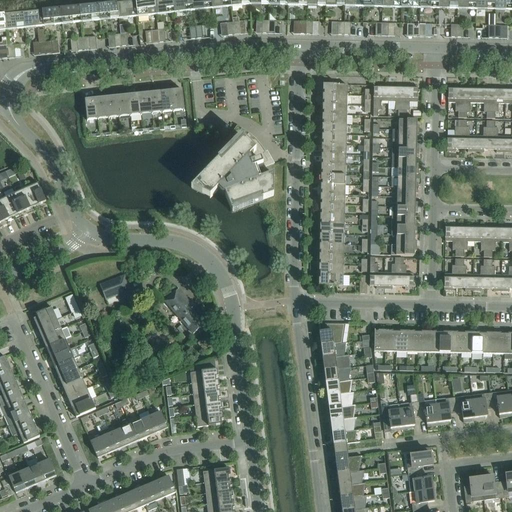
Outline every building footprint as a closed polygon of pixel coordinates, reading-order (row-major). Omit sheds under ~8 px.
[(137,17),(136,0),(117,2),(119,19),(137,17)] [(156,15),(154,0),(137,0),(136,0),(137,17),(156,15)] [(175,13),(173,0),(154,0),(156,15),(175,13)] [(194,11),(192,0),(173,0),(175,13),(194,11)] [(212,9),(211,0),(192,0),(194,11),(212,9)] [(231,7),(230,0),(211,0),(212,9),(231,7)] [(401,8),(400,0),(382,0),(382,8),(401,8)] [(420,9),(419,0),(400,0),(401,8),(420,9)] [(439,9),(438,0),(419,0),(420,9),(439,9)] [(457,9),(457,0),(438,0),(439,9),(457,9)] [(476,10),(476,0),(457,0),(457,9),(476,10)] [(495,10),(495,0),(476,0),(476,10),(495,10)] [(511,10),(511,0),(495,0),(495,10),(511,10)] [(119,19),(117,2),(98,4),(100,21),(119,19)] [(100,21),(98,4),(79,6),(81,23),(100,21)] [(81,23),(79,6),(61,8),(62,24),(81,23)] [(62,24),(61,8),(42,10),(43,26),(62,24)] [(43,26),(42,10),(23,12),(25,28),(43,26)] [(25,28),(23,12),(4,14),(6,30),(25,28)] [(347,96),(347,86),(336,85),(336,83),(328,83),(328,85),(323,85),(323,92),(324,92),(324,95),(324,96),(347,96)] [(388,102),(388,86),(380,86),(380,88),(374,88),(373,117),(377,117),(378,110),(381,110),(381,102),(388,102)] [(402,118),(403,89),(396,89),(396,86),(388,86),(388,102),(395,102),(395,111),(398,111),(398,118),(402,118)] [(417,103),(417,87),(409,86),(409,89),(403,89),(402,118),(406,118),(406,111),(409,111),(409,107),(417,108),(417,103)] [(462,119),(462,90),(457,90),(457,87),(448,87),(448,103),(455,104),(455,112),(458,112),(458,119),(462,119)] [(476,104),(477,88),(469,88),(469,90),(462,90),(462,119),(466,119),(467,112),(470,112),(470,104),(476,104)] [(490,119),(491,91),(485,91),(485,88),(477,88),(476,104),(484,104),(483,113),(486,113),(486,119),(490,119)] [(505,105),(505,88),(497,88),(497,91),(491,91),(490,119),(495,119),(495,113),(498,113),(498,104),(505,105)] [(184,112),(182,90),(181,90),(181,93),(178,93),(178,91),(170,92),(171,94),(173,112),(184,111),(184,112)] [(171,94),(167,94),(167,92),(160,93),(160,95),(161,95),(162,113),(173,112),(171,94)] [(161,95),(160,95),(157,96),(156,93),(149,94),(149,96),(150,96),(152,114),(162,113),(161,95)] [(150,96),(149,96),(146,97),(146,94),(138,95),(138,97),(139,97),(141,115),(152,114),(150,96)] [(139,97),(138,97),(135,98),(135,95),(127,96),(128,99),(130,116),(141,115),(139,97)] [(347,106),(347,96),(324,96),(324,95),(323,95),(322,102),(324,102),(324,105),(324,106),(347,106)] [(128,99),(125,99),(124,96),(117,97),(117,100),(118,100),(119,117),(130,116),(128,99)] [(118,100),(117,100),(114,100),(114,97),(106,98),(106,101),(107,101),(109,118),(119,117),(118,100)] [(107,101),(106,101),(103,101),(103,99),(95,99),(95,102),(96,102),(98,119),(109,118),(107,101)] [(96,102),(95,102),(92,102),(92,100),(85,100),(87,122),(88,122),(88,120),(98,119),(96,102)] [(347,116),(347,106),(324,106),(324,105),(322,105),(322,112),(323,112),(323,115),(323,116),(347,116)] [(346,126),(347,116),(323,116),(323,115),(322,115),(322,122),(323,122),(323,125),(323,126),(346,126)] [(419,131),(419,126),(417,126),(417,121),(399,121),(398,130),(419,131)] [(461,150),(462,121),(458,121),(458,128),(455,128),(454,136),(447,136),(447,153),(455,153),(455,150),(461,150)] [(475,153),(476,137),(469,137),(469,128),(466,128),(466,122),(462,121),(461,150),(468,150),(468,153),(475,153)] [(490,151),(490,122),(486,122),(486,128),(483,128),(483,137),(476,137),(475,153),(484,153),(484,151),(490,151)] [(504,154),(504,137),(497,137),(498,129),(495,129),(495,122),(490,122),(490,151),(496,151),(496,154),(504,154)] [(346,136),(346,126),(323,126),(323,125),(322,125),(322,132),(323,132),(323,135),(323,136),(346,136)] [(254,170),(263,166),(271,164),(270,160),(269,159),(268,157),(266,154),(265,152),(264,150),(263,148),(261,146),(259,143),(257,141),(255,139),(252,136),(250,135),(249,133),(245,131),(241,128),(239,127),(237,126),(208,167),(212,171),(211,172),(209,171),(191,189),(204,195),(205,194),(210,199),(219,189),(230,210),(261,198),(262,201),(273,196),(274,175),(258,181),(254,170)] [(419,136),(419,131),(398,130),(398,140),(416,140),(416,136),(419,136)] [(346,146),(346,136),(323,136),(323,135),(322,135),(322,142),(323,142),(323,145),(323,146),(346,146)] [(419,150),(419,145),(416,145),(416,140),(398,140),(398,150),(419,150)] [(346,156),(346,146),(323,146),(323,145),(322,145),(321,152),(323,152),(323,155),(323,156),(346,156)] [(418,155),(419,150),(398,150),(392,150),(392,159),(416,160),(416,155),(418,155)] [(345,166),(346,156),(323,156),(323,155),(321,155),(321,162),(322,162),(322,165),(322,166),(345,166)] [(418,169),(418,164),(416,164),(416,160),(392,159),(391,169),(418,169)] [(345,176),(345,166),(322,166),(322,165),(321,165),(321,172),(322,172),(322,175),(322,176),(345,176)] [(391,169),(391,178),(397,178),(415,179),(416,174),(418,174),(418,169),(391,169)] [(345,186),(345,176),(322,176),(322,175),(321,175),(321,182),(322,182),(322,185),(322,186),(345,186)] [(415,183),(415,179),(397,178),(397,188),(418,188),(418,183),(415,183)] [(46,203),(38,184),(26,188),(35,207),(46,203)] [(345,196),(345,186),(322,186),(322,185),(321,185),(321,192),(322,192),(322,195),(322,196),(345,196)] [(35,207),(26,188),(16,193),(24,212),(35,207)] [(418,194),(418,188),(397,188),(397,198),(415,198),(415,194),(418,194)] [(24,212),(16,193),(5,199),(14,217),(24,212)] [(345,206),(345,196),(322,196),(322,195),(320,195),(320,202),(322,202),(321,205),(321,206),(345,206)] [(415,203),(415,198),(397,198),(397,207),(417,208),(417,203),(415,203)] [(14,217),(5,199),(0,200),(0,215),(3,222),(14,217)] [(344,216),(345,206),(321,206),(321,205),(320,205),(320,212),(321,212),(321,215),(321,216),(344,216)] [(417,213),(417,208),(397,207),(392,207),(392,217),(415,217),(415,213),(417,213)] [(344,226),(344,216),(321,216),(321,215),(320,215),(320,222),(321,222),(321,225),(321,226),(344,226)] [(417,227),(417,222),(414,222),(415,217),(392,217),(391,227),(417,227)] [(344,236),(344,226),(321,226),(321,225),(320,225),(320,232),(321,232),(321,235),(321,236),(344,236)] [(368,236),(368,233),(368,227),(362,226),(362,232),(356,232),(356,236),(368,236)] [(459,258),(459,229),(454,229),(454,226),(445,226),(445,242),(452,242),(452,251),(455,251),(455,258),(459,258)] [(473,243),(474,226),(466,226),(466,229),(459,229),(459,258),(464,258),(464,251),(467,251),(467,243),(473,243)] [(487,258),(488,229),(482,229),(482,227),(474,226),(473,243),(481,243),(481,251),(484,251),(483,258),(487,258)] [(417,232),(417,227),(391,227),(391,237),(396,237),(396,236),(414,237),(414,232),(417,232)] [(502,243),(502,227),(494,227),(494,229),(488,229),(487,258),(492,258),(492,252),(495,252),(495,243),(502,243)] [(511,259),(511,229),(511,230),(511,227),(502,227),(502,243),(509,243),(509,252),(511,252),(511,260),(511,259)] [(344,246),(344,236),(321,236),(321,235),(320,235),(319,242),(321,242),(321,245),(321,246),(344,246)] [(417,246),(417,241),(414,241),(414,237),(396,236),(396,237),(396,246),(417,246)] [(344,256),(344,246),(321,246),(321,245),(319,245),(319,252),(320,252),(320,255),(320,256),(344,256)] [(417,251),(417,246),(396,246),(391,246),(391,256),(414,256),(414,251),(417,251)] [(343,266),(344,256),(320,256),(320,255),(319,255),(319,262),(320,262),(320,265),(320,266),(343,266)] [(384,290),(384,273),(378,273),(378,265),(374,265),(374,258),(370,258),(369,287),(376,287),(376,290),(384,290)] [(399,288),(399,259),(395,259),(394,265),(392,265),(391,274),(384,273),(384,290),(392,290),(392,287),(399,288)] [(413,291),(413,274),(406,274),(406,265),(403,265),(403,259),(399,259),(399,288),(404,288),(404,290),(413,291)] [(511,289),(511,259),(511,260),(511,268),(509,268),(508,276),(501,276),(501,292),(509,293),(509,290),(511,289)] [(458,289),(459,260),(455,260),(455,267),(452,266),(452,275),(444,275),(444,291),(452,291),(452,289),(458,289)] [(472,292),(473,275),(466,275),(466,267),(463,267),(464,260),(459,260),(458,289),(465,289),(465,292),(472,292)] [(487,289),(487,261),(483,261),(483,267),(480,267),(480,276),(473,275),(472,292),(481,292),(481,289),(487,289)] [(501,292),(501,276),(495,276),(495,267),(492,267),(492,261),(487,261),(487,289),(493,289),(493,292),(501,292)] [(343,276),(343,266),(320,266),(320,265),(319,265),(319,272),(320,272),(320,276),(343,276)] [(131,290),(128,284),(129,284),(124,273),(100,285),(107,301),(131,290)] [(343,286),(343,276),(320,276),(320,279),(319,279),(318,286),(326,286),(326,288),(331,288),(331,286),(343,286)] [(204,325),(191,309),(194,306),(179,289),(164,302),(193,335),(198,331),(200,333),(206,328),(204,325)] [(79,311),(73,296),(66,299),(72,314),(73,313),(79,311)] [(57,320),(52,308),(36,315),(37,315),(38,317),(34,319),(37,329),(57,320)] [(82,317),(79,311),(73,313),(76,319),(82,317)] [(61,330),(57,320),(37,329),(42,338),(61,330)] [(341,344),(344,325),(349,325),(318,324),(318,325),(320,325),(320,326),(319,326),(320,327),(321,332),(319,332),(321,345),(329,344),(329,346),(347,344),(347,343),(341,344)] [(87,331),(85,325),(79,327),(82,333),(87,331)] [(67,328),(61,330),(42,338),(46,348),(66,340),(71,338),(67,328)] [(90,337),(87,331),(82,333),(84,339),(90,337)] [(385,352),(385,331),(378,331),(378,332),(375,332),(375,331),(374,331),(374,352),(385,352)] [(396,353),(396,333),(393,332),(393,331),(385,331),(385,352),(396,353)] [(407,353),(407,332),(400,332),(400,333),(396,333),(396,353),(407,353)] [(417,353),(418,333),(414,333),(414,332),(407,332),(407,353),(417,353)] [(428,353),(429,332),(421,332),(421,333),(418,333),(417,353),(428,353)] [(439,354),(439,333),(436,333),(436,332),(429,332),(428,353),(439,354)] [(450,354),(450,333),(443,332),(443,334),(439,333),(439,354),(450,354)] [(461,354),(461,334),(458,334),(458,333),(450,333),(450,354),(461,354)] [(471,354),(472,333),(464,333),(464,334),(461,334),(461,354),(471,354)] [(482,355),(483,334),(479,334),(479,333),(472,333),(471,354),(482,355)] [(493,355),(493,334),(486,333),(486,334),(483,334),(482,355),(493,355)] [(504,355),(504,335),(501,335),(501,334),(493,334),(493,355),(504,355)] [(70,350),(66,340),(46,348),(50,358),(70,350)] [(96,350),(93,344),(88,347),(90,353),(96,350)] [(342,357),(344,344),(347,344),(329,346),(329,344),(321,345),(322,358),(331,357),(331,358),(349,356),(342,357)] [(55,368),(74,360),(70,350),(50,358),(55,368)] [(99,356),(96,350),(90,353),(93,359),(99,356)] [(344,369),(346,357),(349,357),(349,356),(331,358),(331,357),(322,358),(324,370),(332,369),(332,371),(350,369),(350,368),(344,369)] [(0,371),(10,368),(5,357),(0,359),(0,371)] [(78,370),(74,360),(55,368),(59,378),(78,370)] [(214,360),(190,370),(190,374),(192,373),(193,384),(216,381),(216,378),(218,377),(217,370),(215,370),(214,360)] [(104,370),(102,364),(96,367),(99,372),(104,370)] [(0,383),(14,378),(10,368),(0,371),(0,383)] [(347,381),(349,369),(350,369),(332,371),(332,369),(324,370),(325,383),(334,382),(334,383),(352,381),(347,381)] [(83,380),(78,370),(59,378),(63,388),(83,380)] [(107,376),(104,370),(99,372),(101,379),(107,376)] [(0,383),(0,391),(1,391),(2,394),(18,387),(14,378),(0,383)] [(87,390),(83,380),(63,388),(67,398),(87,390)] [(216,381),(193,384),(195,395),(217,392),(217,388),(219,388),(218,381),(216,381)] [(349,394),(351,382),(352,381),(334,383),(334,382),(325,383),(327,395),(335,394),(336,396),(353,394),(353,393),(349,394)] [(113,390),(110,384),(105,387),(107,393),(113,390)] [(22,397),(18,387),(2,394),(3,396),(0,396),(0,403),(1,407),(22,397)] [(92,387),(87,390),(67,398),(72,408),(91,400),(96,397),(92,387)] [(116,396),(113,390),(107,393),(110,399),(116,396)] [(217,392),(195,395),(196,406),(219,403),(218,399),(221,399),(220,392),(217,392)] [(508,392),(490,394),(492,407),(498,406),(499,419),(511,416),(509,397),(508,397),(508,392)] [(350,406),(352,394),(353,394),(336,396),(335,394),(327,395),(328,408),(337,407),(337,408),(355,406),(350,406)] [(490,394),(472,396),(473,401),(472,401),(475,421),(484,419),(484,418),(487,417),(485,408),(492,407),(490,394)] [(411,404),(399,406),(403,430),(412,428),(411,427),(414,427),(413,417),(419,416),(418,403),(416,395),(410,396),(411,404)] [(461,398),(454,399),(455,412),(462,411),(463,424),(475,421),(472,401),(473,401),(472,396),(461,398)] [(5,417),(27,407),(22,397),(1,407),(0,407),(5,417)] [(454,399),(436,401),(439,426),(448,424),(448,422),(450,422),(449,412),(455,412),(454,399)] [(96,410),(91,400),(72,408),(76,418),(96,410)] [(424,402),(418,403),(419,416),(425,415),(427,428),(439,426),(436,401),(424,402)] [(219,403),(196,406),(197,417),(220,414),(220,413),(220,410),(222,410),(221,403),(221,402),(219,403)] [(383,402),(380,402),(381,408),(382,421),(389,420),(391,433),(403,430),(399,406),(388,407),(388,405),(383,402)] [(352,419),(354,407),(355,407),(355,406),(337,408),(337,407),(328,408),(330,420),(339,419),(339,421),(356,419),(356,418),(352,419)] [(9,427),(31,417),(27,407),(5,417),(9,427)] [(168,429),(161,413),(151,417),(157,433),(168,429)] [(220,414),(197,417),(199,428),(222,425),(221,421),(223,420),(222,414),(222,413),(220,413),(220,414)] [(13,437),(19,434),(35,427),(31,417),(9,427),(13,437)] [(157,433),(151,417),(141,421),(147,438),(157,433)] [(138,442),(131,426),(128,419),(127,420),(126,419),(119,422),(120,423),(119,424),(121,430),(128,446),(138,442)] [(352,432),(354,419),(357,419),(356,419),(339,421),(339,419),(330,420),(332,433),(340,432),(340,433),(358,431),(352,432)] [(147,438),(141,421),(131,426),(138,442),(147,438)] [(40,437),(35,427),(19,434),(24,444),(40,437)] [(128,446),(121,430),(111,434),(118,450),(128,446)] [(353,443),(355,432),(358,431),(340,433),(340,432),(332,433),(333,446),(346,445),(360,443),(359,442),(353,443)] [(118,450),(111,434),(101,439),(108,455),(118,450)] [(108,455),(101,439),(91,443),(97,459),(108,455)] [(347,451),(346,445),(333,446),(334,453),(337,473),(349,472),(349,473),(363,472),(363,471),(357,472),(359,457),(361,457),(348,458),(347,451)] [(411,461),(406,462),(407,468),(408,475),(421,473),(420,467),(432,466),(432,463),(433,463),(432,453),(431,454),(430,448),(410,451),(411,461)] [(36,459),(26,463),(29,469),(36,485),(46,481),(39,465),(36,459)] [(56,477),(49,461),(39,465),(46,481),(56,477)] [(36,485),(29,469),(19,474),(26,490),(36,485)] [(229,469),(204,473),(205,484),(229,481),(229,480),(228,477),(230,477),(229,469)] [(184,487),(182,470),(176,471),(178,487),(183,487),(184,487)] [(360,484),(362,472),(363,472),(349,473),(349,472),(337,473),(338,486),(351,484),(351,486),(365,484),(360,484)] [(511,497),(511,472),(505,472),(506,485),(500,486),(502,499),(511,497)] [(421,473),(408,475),(408,482),(410,493),(415,493),(435,490),(434,478),(421,480),(421,473)] [(26,490),(19,474),(9,478),(16,494),(26,490)] [(483,496),(481,476),(469,477),(470,490),(464,490),(465,503),(473,503),(472,498),(483,496)] [(502,499),(500,486),(494,487),(493,477),(490,477),(490,476),(481,476),(483,496),(494,495),(495,500),(502,499)] [(176,493),(169,477),(158,482),(165,498),(176,493)] [(229,481),(205,484),(207,494),(230,491),(229,488),(232,487),(231,480),(229,480),(229,481)] [(165,498),(158,482),(148,486),(155,502),(165,498)] [(362,497),(364,485),(365,485),(365,484),(351,486),(351,484),(338,486),(340,498),(352,497),(353,498),(366,497),(366,496),(362,497)] [(155,502),(148,486),(138,490),(145,506),(155,502)] [(183,487),(178,487),(179,496),(184,495),(184,493),(188,493),(187,486),(184,487),(183,487)] [(145,506),(138,490),(129,495),(135,511),(145,506)] [(410,493),(409,493),(410,503),(411,504),(412,511),(425,510),(424,503),(434,502),(434,499),(435,499),(435,490),(415,493),(410,493)] [(230,491),(207,494),(208,505),(231,502),(231,498),(233,498),(232,491),(230,491)] [(132,511),(135,511),(129,495),(119,499),(124,511),(132,511)] [(363,510),(365,497),(366,497),(353,498),(352,497),(340,498),(342,511),(354,509),(354,511),(368,509),(363,510)] [(124,511),(119,499),(109,503),(112,511),(124,511)] [(231,502),(208,505),(209,511),(232,511),(232,509),(235,509),(234,502),(231,502)] [(112,511),(109,503),(99,507),(100,511),(112,511)]
